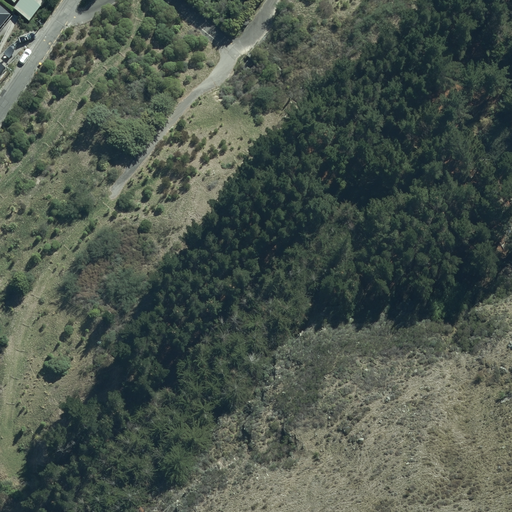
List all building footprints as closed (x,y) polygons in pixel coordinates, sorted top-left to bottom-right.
[(40,7),(31,0),(17,0),(11,9),(27,22),(40,7)] [(81,30),(67,45),(76,54),(91,38),(81,30)] [(244,57),(237,65),(251,76),(257,68),(244,57)] [(206,121),(187,130),(200,151),(210,145),(223,170),(266,147),(259,132),(243,141),(238,132),(248,126),(236,106),(228,110),(223,101),(201,111),(206,121)] [(0,142),(0,159),(10,149),(0,142)]
